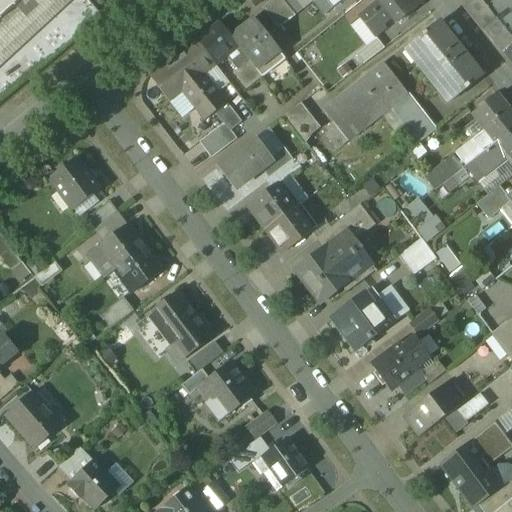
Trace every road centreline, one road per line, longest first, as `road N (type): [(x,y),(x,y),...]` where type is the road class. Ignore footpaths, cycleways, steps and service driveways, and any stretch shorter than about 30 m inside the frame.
road 1 (residential): [(85,78),(376,472)]
road 2 (residential): [(85,78),(185,0)]
